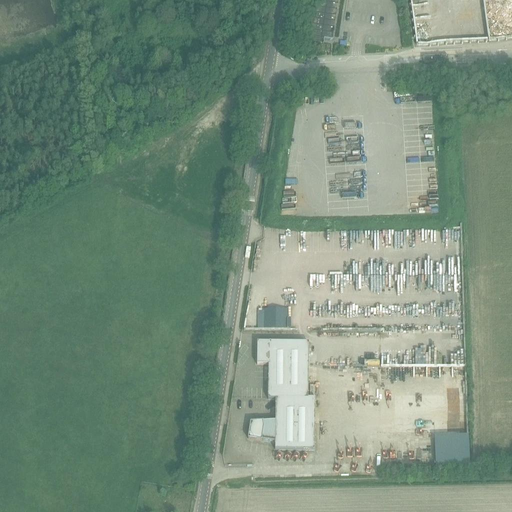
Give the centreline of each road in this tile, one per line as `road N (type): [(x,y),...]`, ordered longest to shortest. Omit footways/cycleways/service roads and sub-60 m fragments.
road 1 (unclassified): [(201,511),(278,0)]
road 2 (unknown): [(269,63),(511,52)]
